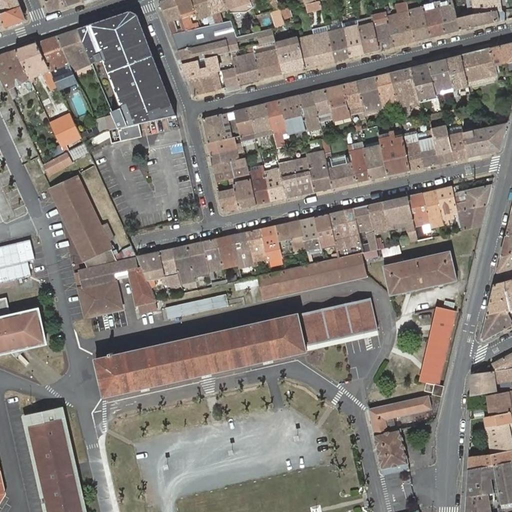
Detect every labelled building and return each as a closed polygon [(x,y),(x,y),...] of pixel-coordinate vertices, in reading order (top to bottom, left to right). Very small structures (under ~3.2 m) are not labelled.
[(18,0),(0,0),(0,8),(1,13),(21,6),(18,0)] [(50,12),(68,6),(66,0),(44,0),(49,11),(50,12)] [(164,0),(160,2),(172,35),(179,33),(175,21),(179,19),(184,32),(188,31),(183,18),(182,14),(176,0),(164,0)] [(192,0),(176,0),(182,14),(183,18),(188,31),(195,30),(193,24),(190,15),(193,14),(194,15),(198,14),(192,0)] [(208,0),(192,0),(198,14),(200,19),(206,17),(214,15),(208,0)] [(224,0),(208,0),(214,15),(215,19),(217,19),(219,18),(217,13),(228,10),(224,0)] [(224,0),(228,10),(229,13),(246,11),(253,7),(253,6),(250,0),(224,0)] [(250,0),(253,6),(260,4),(258,0),(270,0),(272,5),(275,5),(277,10),(281,9),(277,0),(250,0)] [(312,3),(306,4),(308,12),(323,8),(321,0),(318,1),(315,2),(312,3)] [(418,0),(407,3),(409,10),(416,41),(431,37),(424,7),(423,5),(422,0),(418,0)] [(430,0),(431,3),(423,5),(424,7),(431,37),(445,34),(439,6),(438,7),(437,2),(438,2),(437,0),(430,0)] [(441,1),(438,2),(437,2),(438,7),(439,6),(445,34),(460,30),(457,18),(456,14),(452,0),(447,0),(449,4),(442,6),(441,1)] [(502,10),(500,0),(467,0),(469,11),(456,14),(457,18),(498,11),(502,10)] [(391,16),(390,12),(386,13),(387,13),(395,46),(416,41),(409,10),(407,3),(396,5),(398,14),(391,16)] [(26,19),(21,6),(1,13),(6,27),(25,20),(26,19)] [(291,7),(281,9),(281,10),(284,18),(293,15),(291,8),(291,7)] [(277,10),(271,11),(277,27),(280,26),(287,25),(284,18),(281,10),(281,9),(277,10)] [(505,12),(502,10),(498,11),(457,18),(460,30),(500,20),(504,19),(506,16),(505,12)] [(114,115),(120,128),(121,131),(109,134),(113,146),(139,139),(143,138),(139,125),(177,115),(174,101),(172,102),(138,14),(131,11),(78,29),(90,58),(92,62),(93,64),(93,66),(95,70),(114,114),(114,115)] [(387,13),(372,17),(372,18),(374,24),(380,50),(395,46),(387,13)] [(214,15),(206,17),(210,26),(219,24),(217,19),(215,19),(214,15)] [(372,18),(358,22),(358,25),(359,27),(374,24),(372,18)] [(358,22),(357,19),(343,23),(344,28),(358,25),(358,22)] [(179,33),(172,35),(179,50),(237,36),(232,21),(219,24),(210,26),(206,27),(203,28),(200,28),(195,30),(188,31),(184,32),(179,33)] [(343,22),(330,25),(332,31),(344,28),(343,23),(343,22)] [(365,53),(380,50),(374,24),(359,27),(365,53)] [(330,25),(327,26),(329,32),(336,61),(351,57),(344,28),(332,31),(330,25)] [(351,57),(365,53),(359,27),(358,25),(344,28),(351,57)] [(327,26),(312,30),(313,33),(314,36),(329,32),(327,26)] [(237,36),(179,50),(184,63),(207,58),(216,55),(225,53),(231,52),(235,51),(250,47),(254,46),(276,41),(273,28),(237,36)] [(90,58),(78,29),(57,36),(70,66),(73,72),(93,64),(92,62),(90,58)] [(321,64),(336,61),(329,32),(314,36),(321,64)] [(306,68),(321,64),(314,36),(313,33),(310,34),(311,36),(299,40),(301,49),(306,68)] [(57,36),(37,43),(50,70),(56,84),(59,91),(78,83),(73,72),(70,66),(57,36)] [(299,40),(298,37),(276,43),(277,46),(279,54),(284,74),(306,68),(301,49),(299,40)] [(511,42),(491,48),(496,66),(499,65),(506,63),(511,61),(511,42)] [(37,43),(16,50),(30,79),(43,73),(49,87),(56,84),(50,70),(37,43)] [(256,55),(254,46),(250,47),(252,53),(237,56),(235,51),(231,52),(236,67),(240,84),(262,79),(256,55)] [(262,79),(284,74),(279,54),(277,46),(274,46),(275,50),(256,55),(262,79)] [(491,48),(461,55),(470,87),(483,84),(486,83),(494,81),(495,81),(495,80),(496,80),(497,79),(497,78),(498,78),(498,77),(498,76),(498,75),(497,72),(496,66),(491,48)] [(0,70),(9,89),(11,93),(18,111),(23,109),(17,96),(18,95),(14,86),(11,82),(23,76),(25,81),(30,79),(16,50),(0,55),(0,70)] [(229,69),(236,67),(231,52),(225,53),(229,69)] [(207,58),(184,63),(190,79),(210,74),(212,73),(217,72),(219,71),(216,55),(207,58)] [(461,55),(447,59),(454,87),(456,97),(459,108),(464,107),(461,96),(471,93),(470,87),(461,55)] [(447,59),(430,63),(438,94),(441,94),(440,90),(454,87),(447,59)] [(430,63),(413,67),(421,99),(438,95),(438,94),(430,63)] [(226,88),(240,84),(236,67),(229,69),(222,70),(226,88)] [(413,67),(391,73),(400,106),(422,101),(421,99),(413,67)] [(217,90),(221,89),(220,85),(215,85),(213,76),(217,75),(217,72),(212,73),(210,74),(190,79),(196,95),(217,90)] [(391,73),(376,76),(384,107),(388,107),(387,103),(394,101),(396,110),(400,109),(400,106),(391,73)] [(376,76),(357,81),(366,115),(385,110),(384,107),(376,76)] [(357,81),(344,84),(348,100),(346,100),(349,110),(351,110),(352,115),(360,113),(362,118),(366,117),(366,115),(357,81)] [(344,84),(325,89),(329,104),(331,104),(334,114),(332,114),(334,119),(352,115),(351,110),(349,110),(346,100),(348,100),(344,84)] [(325,89),(313,92),(322,127),(322,128),(326,127),(325,121),(334,119),(332,114),(334,114),(331,104),(329,104),(325,89)] [(313,92),(300,95),(305,114),(303,114),(307,131),(322,127),(313,92)] [(300,95),(279,100),(289,134),(289,136),(307,131),(303,114),(305,114),(300,95)] [(279,100),(266,103),(274,134),(275,137),(278,149),(283,147),(285,147),(283,136),(289,134),(279,100)] [(266,103),(247,108),(251,124),(253,123),(256,133),(254,134),(256,141),(256,142),(262,140),(263,143),(266,142),(266,139),(268,138),(268,135),(274,134),(266,103)] [(238,124),(241,136),(242,142),(253,139),(253,142),(256,141),(254,134),(256,133),(253,123),(251,124),(247,108),(235,111),(238,124)] [(203,119),(208,143),(233,138),(238,137),(241,136),(238,124),(230,126),(231,132),(227,132),(224,119),(229,118),(227,113),(203,119)] [(114,114),(95,122),(101,137),(105,135),(120,128),(114,115),(114,114)] [(71,115),(51,123),(63,148),(82,139),(71,115)] [(508,122),(474,130),(475,136),(465,138),(469,157),(500,150),(501,150),(501,148),(508,122)] [(433,128),(435,138),(440,163),(454,160),(449,135),(449,132),(448,129),(447,125),(433,128)] [(462,126),(448,129),(449,132),(449,135),(464,131),(462,126)] [(433,128),(417,132),(418,133),(425,166),(440,163),(435,138),(433,128)] [(403,137),(402,130),(395,131),(396,138),(403,137)] [(475,136),(474,130),(467,131),(468,135),(464,136),(465,138),(475,136)] [(391,137),(381,139),(382,144),(388,175),(410,170),(403,137),(396,138),(395,131),(390,132),(391,137)] [(464,132),(464,131),(449,135),(454,160),(469,157),(465,138),(464,136),(464,132)] [(349,147),(351,154),(357,182),(371,178),(365,148),(354,150),(353,146),(353,145),(350,133),(346,133),(349,147)] [(418,133),(403,137),(410,170),(425,166),(418,133)] [(233,138),(208,143),(211,155),(228,151),(229,154),(238,152),(244,150),(242,142),(236,143),(236,141),(239,140),(238,137),(233,138)] [(325,151),(325,153),(332,187),(357,182),(351,154),(346,155),(347,163),(333,166),(331,158),(327,138),(325,138),(322,139),(325,151)] [(353,146),(354,150),(365,148),(364,145),(364,142),(353,145),(353,146)] [(72,149),(77,158),(86,153),(82,144),(72,149)] [(367,144),(364,145),(365,148),(371,178),(388,175),(382,144),(368,148),(367,144)] [(228,151),(211,155),(213,165),(243,158),(243,156),(239,157),(238,152),(229,154),(228,151)] [(308,155),(308,157),(315,191),(332,187),(325,153),(325,151),(308,155)] [(66,153),(45,164),(50,174),(72,164),(67,153),(66,153)] [(346,155),(331,158),(333,166),(347,163),(346,155)] [(297,156),(292,157),(294,165),(301,194),(315,191),(308,157),(298,159),(297,156)] [(243,158),(213,165),(215,174),(248,166),(246,157),(243,158)] [(265,171),(263,165),(260,166),(260,170),(250,172),(250,174),(251,179),(257,204),(271,201),(265,171)] [(294,165),(280,168),(286,197),(301,194),(294,165)] [(250,172),(248,166),(215,174),(217,181),(229,179),(233,178),(239,177),(250,174),(250,172)] [(280,168),(265,171),(271,201),(286,197),(280,168)] [(148,279),(137,256),(118,261),(109,242),(115,239),(108,223),(101,226),(78,176),(51,189),(88,268),(80,270),(81,273),(76,274),(80,289),(86,315),(122,308),(116,280),(115,281),(115,280),(131,276),(137,304),(138,304),(140,313),(158,309),(156,300),(157,300),(157,299),(148,279)] [(224,211),(240,208),(238,202),(235,188),(234,183),(233,178),(229,179),(231,189),(219,192),(222,205),(224,211)] [(240,208),(257,204),(251,179),(240,181),(234,183),(235,188),(238,202),(240,208)] [(461,209),(487,204),(492,184),(459,192),(460,196),(466,195),(467,200),(461,201),(456,203),(458,210),(461,209)] [(445,220),(455,218),(454,215),(459,213),(458,210),(456,203),(452,186),(437,189),(445,220)] [(431,226),(446,223),(445,220),(437,189),(422,193),(431,226)] [(408,196),(416,226),(427,223),(428,231),(432,230),(431,226),(422,193),(408,196)] [(383,201),(390,229),(396,228),(394,221),(406,219),(409,232),(412,241),(420,240),(417,230),(416,226),(408,196),(383,201)] [(376,233),(380,248),(386,247),(385,242),(383,243),(380,232),(390,229),(383,201),(369,205),(376,233)] [(464,230),(482,226),(487,204),(461,209),(465,226),(463,227),(464,230)] [(364,245),(365,252),(380,248),(376,233),(369,205),(354,208),(360,231),(366,230),(370,243),(364,245)] [(340,257),(361,252),(365,252),(364,245),(360,231),(354,208),(329,213),(336,243),(340,257)] [(322,246),(336,243),(329,213),(315,216),(322,246)] [(300,220),(307,249),(322,246),(315,216),(300,220)] [(288,222),(295,252),(307,249),(300,220),(288,222)] [(276,225),(283,255),(295,252),(288,222),(276,225)] [(261,228),(269,258),(283,255),(276,225),(261,228)] [(247,232),(254,264),(258,263),(257,261),(269,258),(261,228),(247,232)] [(240,267),(254,264),(247,232),(232,235),(239,265),(240,267)] [(511,233),(506,236),(501,256),(511,252),(511,233)] [(232,235),(217,238),(225,268),(239,265),(232,235)] [(203,241),(210,272),(212,279),(215,278),(214,270),(225,268),(217,238),(203,241)] [(188,245),(195,276),(210,272),(203,241),(188,245)] [(188,245),(173,248),(180,274),(182,279),(195,276),(188,245)] [(173,248),(160,251),(166,274),(167,277),(180,274),(173,248)] [(160,251),(137,256),(148,279),(166,274),(160,251)] [(399,262),(384,265),(391,295),(458,281),(451,251),(404,261),(404,258),(398,259),(399,262)] [(260,275),(257,276),(259,284),(262,283),(265,297),(366,274),(361,252),(340,257),(325,260),(311,264),(298,266),(286,269),(272,272),(260,275)] [(511,252),(501,256),(497,273),(498,273),(511,268),(511,252)] [(227,279),(228,283),(243,280),(241,273),(227,277),(227,279)] [(511,279),(495,284),(487,314),(507,310),(508,312),(511,320),(511,279)] [(226,294),(166,307),(168,319),(229,305),(226,294)] [(7,297),(0,298),(0,352),(47,342),(39,308),(10,315),(7,297)] [(110,356),(96,359),(105,396),(307,351),(307,346),(378,330),(371,298),(299,314),(299,313),(114,355),(113,352),(110,353),(110,356)] [(442,396),(445,386),(439,385),(456,312),(441,307),(423,381),(426,382),(425,390),(433,392),(433,394),(442,396)] [(483,340),(511,325),(511,320),(508,312),(507,310),(487,314),(481,339),(483,340)] [(511,352),(492,363),(496,371),(509,369),(511,368),(511,352)] [(471,396),(496,391),(495,382),(511,379),(511,368),(509,369),(496,371),(473,373),(472,378),(471,396)] [(511,390),(488,395),(491,416),(511,411),(511,390)] [(409,463),(401,429),(388,431),(385,419),(432,409),(429,395),(369,409),(375,434),(374,435),(382,469),(409,463)] [(485,417),(491,453),(511,449),(511,438),(510,426),(511,425),(511,411),(491,416),(485,417)] [(83,511),(62,418),(59,419),(57,412),(31,418),(32,425),(29,426),(48,511),(83,511)] [(469,456),(469,469),(511,461),(511,460),(511,449),(491,453),(488,454),(469,456)] [(469,469),(467,496),(466,505),(465,511),(511,511),(511,462),(511,461),(469,469)]
